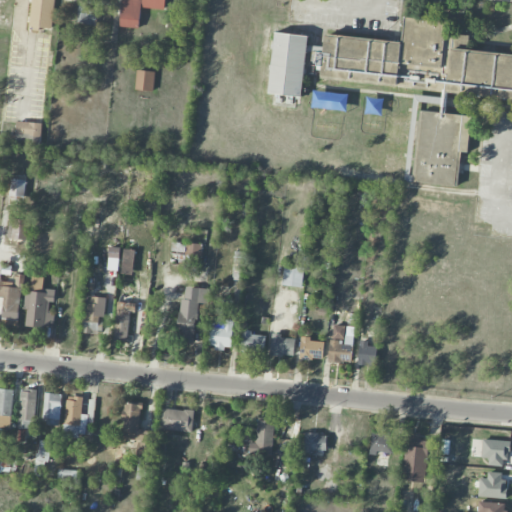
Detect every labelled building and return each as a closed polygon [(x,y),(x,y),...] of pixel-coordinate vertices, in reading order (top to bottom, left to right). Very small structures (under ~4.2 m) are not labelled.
[(31,0),(30,27),(53,28),(54,0),(31,0)] [(165,0),(121,0),(120,27),(139,28),(140,8),(165,9),(165,0)] [(96,24),(97,4),(78,3),(77,23),(96,24)] [(511,98),(511,54),(468,51),(469,35),(450,34),(451,22),(404,18),(402,41),(326,35),(325,47),(308,46),(307,61),(317,62),(316,70),(322,70),(321,78),(383,83),(384,76),(410,78),(411,66),(448,69),(447,84),(501,88),(500,98),(511,98)] [(308,36),(274,33),(269,94),(303,97),(308,36)] [(153,92),(155,72),(138,70),(135,89),(153,92)] [(472,116),(420,111),(412,182),(457,186),(461,151),(468,152),(472,116)] [(409,119),(387,118),(386,144),(408,145),(409,119)] [(41,143),(41,123),(16,122),(16,142),(41,143)] [(403,180),(405,156),(384,154),(382,179),(403,180)] [(26,180),(11,179),(9,195),(24,197),(26,180)] [(7,238),(26,240),(29,220),(10,218),(7,238)] [(201,262),(202,244),(187,243),(186,261),(201,262)] [(108,258),(119,259),(120,248),(109,247),(108,258)] [(132,275),(135,250),(124,249),(121,273),(132,275)] [(242,253),(234,252),(233,280),(240,280),(242,253)] [(304,268),(284,266),(282,285),(302,288),(304,268)] [(2,319),(20,320),(22,276),(16,276),(15,286),(0,285),(0,297),(3,298),(2,319)] [(25,325),(54,328),(55,313),(48,312),(49,302),(55,302),(56,290),(43,289),(44,278),(29,277),(25,325)] [(198,304),(210,305),(211,289),(182,287),(178,340),(195,341),(198,304)] [(105,319),(106,297),(85,296),(84,332),(103,332),(103,319),(105,319)] [(114,341),(128,341),(129,313),(135,313),(136,303),(116,302),(114,341)] [(210,348),(232,349),(233,320),(211,319),(210,348)] [(263,354),(265,336),(251,334),(251,331),(242,330),(240,351),(263,354)] [(271,355),(294,356),(295,339),(281,338),(281,334),(272,333),(271,355)] [(298,358),(323,359),(323,342),(311,341),(311,337),(298,336),(298,358)] [(328,362),(351,363),(352,345),(342,345),(342,340),(329,340),(328,362)] [(358,365),(375,366),(376,347),(368,346),(368,341),(359,341),(358,365)] [(0,415),(12,416),(13,390),(0,389),(0,415)] [(36,390),(19,389),(18,429),(34,429),(36,390)] [(60,394),(43,393),(42,425),(60,426),(60,394)] [(81,419),(84,398),(68,396),(63,434),(79,436),(82,419),(81,419)] [(142,405),(126,402),(120,438),(138,441),(136,455),(151,457),(154,432),(139,430),(142,405)] [(193,431),(193,410),(162,409),(161,430),(193,431)] [(273,454),(274,421),(258,421),(257,443),(250,443),(250,453),(273,454)] [(402,481),(425,483),(429,441),(420,440),(420,433),(407,432),(402,481)] [(327,434),(300,433),(300,451),(326,452),(327,434)] [(394,436),(372,434),(370,452),(392,454),(394,436)] [(480,458),(488,459),(488,465),(506,467),(509,442),(483,439),(480,458)] [(48,442),(38,441),(34,476),(45,477),(48,442)] [(479,478),(478,497),(504,499),(505,473),(488,472),(487,479),(479,478)] [(506,511),(507,503),(478,502),(477,511),(506,511)]
